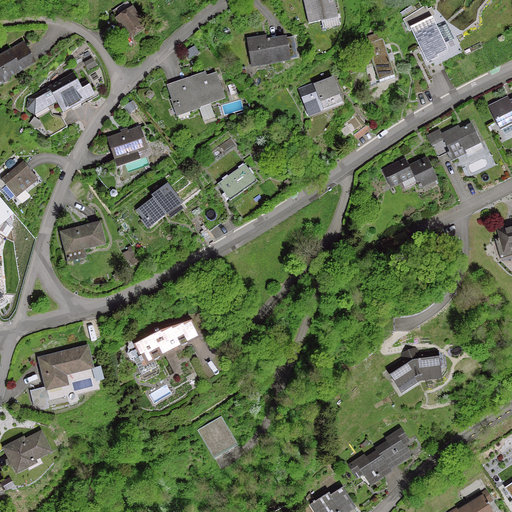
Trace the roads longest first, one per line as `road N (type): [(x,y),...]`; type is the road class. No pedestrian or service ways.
road 1 (residential): [(342,172),(171,279),(122,303),(82,311)]
road 2 (residential): [(334,230),(263,426),(218,463)]
road 3 (residential): [(511,71),(342,172)]
road 4 (residential): [(40,259),(71,171),(127,92)]
road 5 (residential): [(334,230),(236,334),(201,355)]
road 6 (residential): [(511,404),(440,455),(381,511)]
road 7 (residential): [(0,22),(49,20),(84,33),(127,92)]
road 8 (residential): [(127,92),(237,0)]
